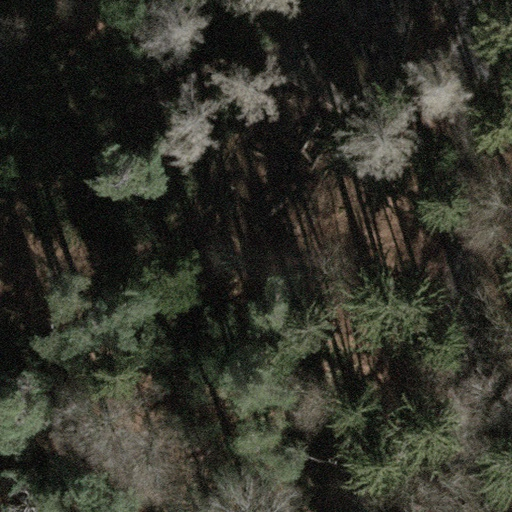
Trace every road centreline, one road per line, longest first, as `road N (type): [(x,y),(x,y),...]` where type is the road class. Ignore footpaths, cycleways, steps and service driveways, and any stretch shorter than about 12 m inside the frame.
road 1 (track): [(479,0),(454,381)]
road 2 (track): [(454,381),(486,511)]
